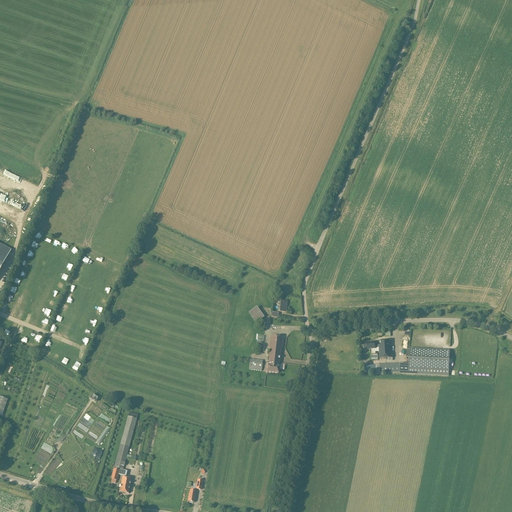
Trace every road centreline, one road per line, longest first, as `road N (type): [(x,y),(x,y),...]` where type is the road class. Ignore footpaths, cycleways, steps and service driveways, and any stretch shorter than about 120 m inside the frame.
road 1 (unclassified): [(511,338),(444,321),(338,324),(314,334),(277,511)]
road 2 (unclassified): [(145,511),(0,474)]
